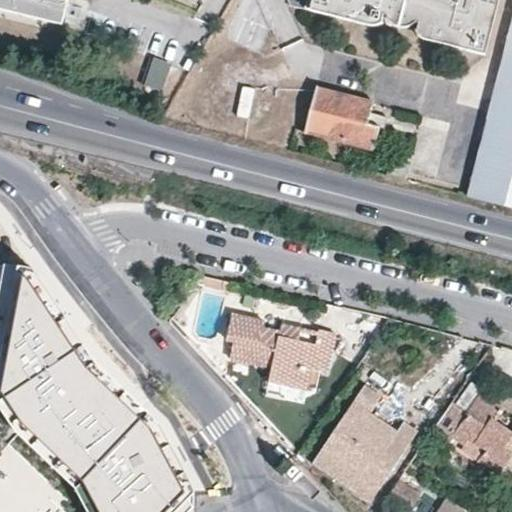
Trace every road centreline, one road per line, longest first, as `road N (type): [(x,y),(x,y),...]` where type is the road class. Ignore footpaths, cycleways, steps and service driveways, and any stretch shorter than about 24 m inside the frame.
road 1 (primary): [(0,104),(511,233)]
road 2 (residential): [(71,238),(88,228),(160,232),(511,316)]
road 3 (residential): [(71,238),(216,410),(266,504)]
road 4 (unknown): [(262,0),(295,55),(451,98),(464,114),(451,171)]
road 5 (unknown): [(224,0),(190,38),(97,7)]
